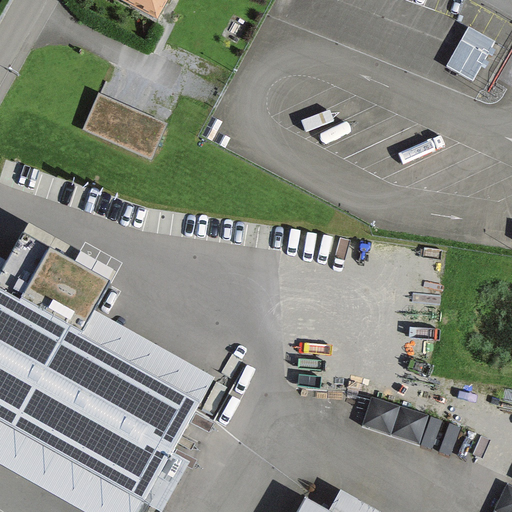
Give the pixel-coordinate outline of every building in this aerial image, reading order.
[(157,0),(102,0),(147,22),(157,0)] [(470,24),(450,66),(478,79),(498,37),(470,24)] [(102,93),(86,129),(154,158),(169,122),(102,93)] [(0,432),(139,511),(145,511),(202,413),(84,346),(115,292),(25,240),(0,283),(0,432)] [(421,444),(431,414),(375,395),(365,425),(421,444)] [(423,444),(447,453),(457,425),(433,416),(423,444)] [(333,510),(303,494),(293,511),(391,511),(346,486),(333,510)]
